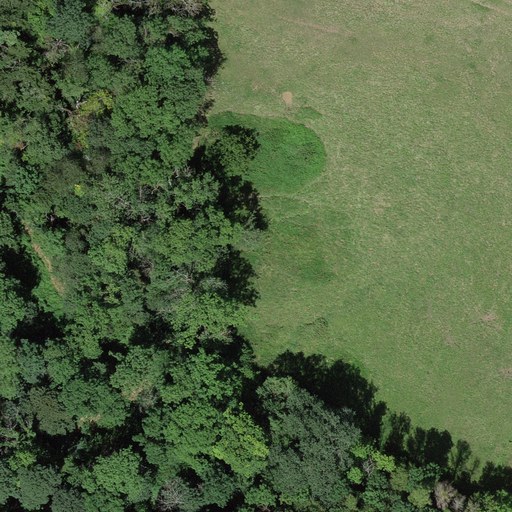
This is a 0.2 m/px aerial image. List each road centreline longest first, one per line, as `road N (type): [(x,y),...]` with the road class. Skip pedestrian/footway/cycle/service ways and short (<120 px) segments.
road 1 (track): [(0,195),(60,318),(164,375),(188,401),(191,437),(146,511)]
road 2 (track): [(0,27),(89,95),(128,112)]
